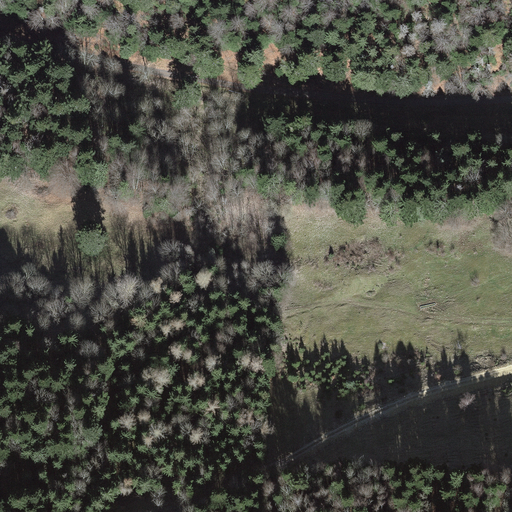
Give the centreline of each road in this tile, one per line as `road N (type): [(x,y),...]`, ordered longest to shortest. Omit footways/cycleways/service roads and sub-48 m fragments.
road 1 (track): [(0,22),(347,104),(511,100)]
road 2 (track): [(180,511),(384,406),(511,366)]
